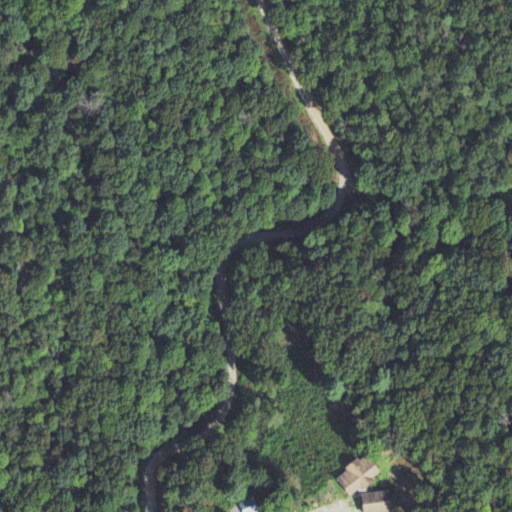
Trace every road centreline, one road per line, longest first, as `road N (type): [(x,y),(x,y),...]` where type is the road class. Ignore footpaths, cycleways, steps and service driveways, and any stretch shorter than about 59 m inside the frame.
road 1 (residential): [(260,0),(330,137),(345,184),(317,224),(241,239),(223,254),(231,358),(225,402),(205,433),(152,466),(150,511)]
road 2 (residential): [(345,184),(511,192)]
